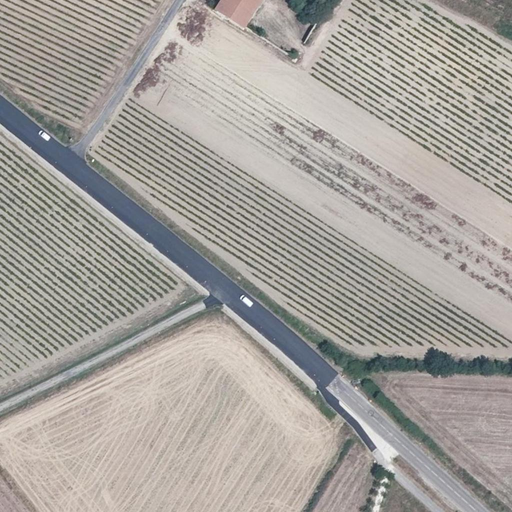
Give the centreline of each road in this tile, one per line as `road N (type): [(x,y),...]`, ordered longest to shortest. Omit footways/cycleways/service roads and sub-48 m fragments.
road 1 (tertiary): [(68,161),(476,511)]
road 2 (track): [(0,410),(228,292)]
road 3 (unclassified): [(180,0),(68,161)]
